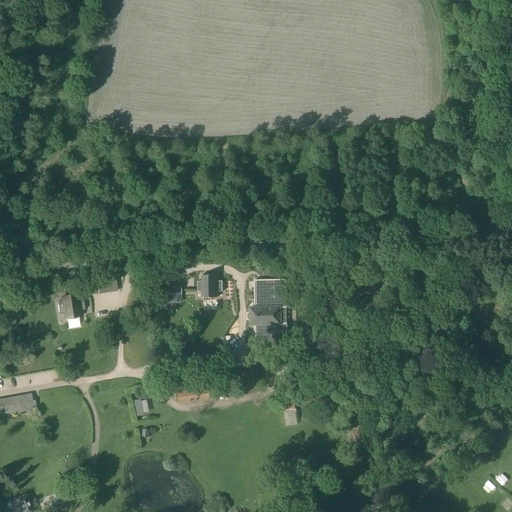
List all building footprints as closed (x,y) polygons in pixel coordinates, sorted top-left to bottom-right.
[(217,276),(201,276),(201,282),(197,282),(197,292),(201,292),(201,298),(218,298),(218,292),(223,292),(222,281),(217,282),(217,276)] [(287,307),(287,280),(255,280),(255,307),(249,307),(249,327),(255,327),(255,353),(287,353),(287,326),(282,326),(282,307),(287,307)] [(160,303),(168,303),(168,294),(181,294),(181,282),(160,282),(160,303)] [(99,284),(93,285),(95,297),(101,296),(99,284)] [(117,289),(105,291),(106,299),(119,297),(117,289)] [(78,295),(60,298),(61,302),(58,302),(60,314),(63,314),(64,320),(81,317),(80,311),(84,310),(83,300),(79,301),(78,295)] [(178,401),(230,394),(228,380),(176,387),(178,401)] [(32,400),(31,394),(0,399),(0,416),(36,410),(34,400),(32,400)] [(283,412),(295,410),(294,398),(281,399),(283,412)] [(141,399),(134,401),(137,417),(144,415),(141,399)] [(296,426),(297,439),(308,438),(306,425),(296,426)] [(75,482),(84,478),(81,470),(72,473),(75,482)] [(511,479),(506,475),(500,482),(508,489),(511,484),(511,479)] [(33,511),(26,494),(0,504),(0,511),(33,511)]
